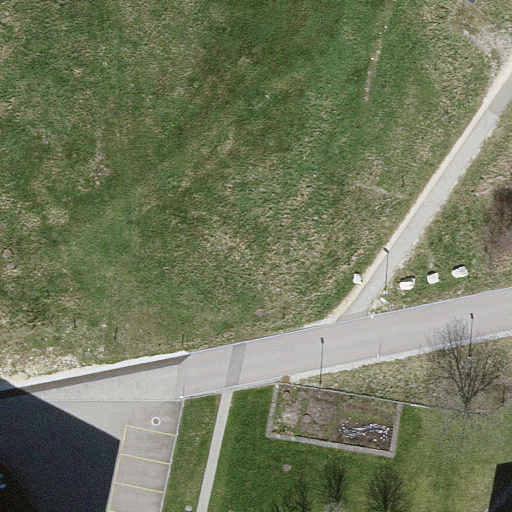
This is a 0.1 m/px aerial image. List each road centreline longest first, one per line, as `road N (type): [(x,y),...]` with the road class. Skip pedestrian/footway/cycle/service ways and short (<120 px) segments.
road 1 (residential): [(0,409),(189,375)]
road 2 (residential): [(327,346),(511,308)]
road 3 (residential): [(327,346),(189,375)]
